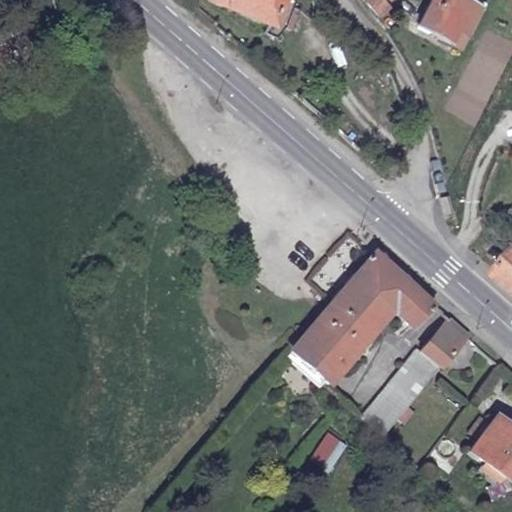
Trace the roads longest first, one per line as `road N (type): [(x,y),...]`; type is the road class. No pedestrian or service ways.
road 1 (primary): [(139,0),(398,228)]
road 2 (residential): [(398,228),(418,187),(422,135),(403,86),(335,0)]
road 3 (primary): [(398,228),(511,328)]
